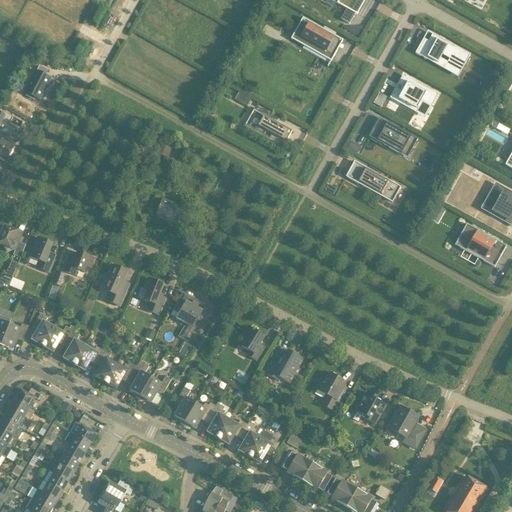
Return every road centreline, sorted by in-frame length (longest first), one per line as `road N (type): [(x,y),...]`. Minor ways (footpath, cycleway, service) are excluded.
road 1 (residential): [(511,420),(336,345),(180,263),(0,197)]
road 2 (residential): [(134,0),(93,73),(307,193)]
road 3 (residential): [(307,193),(508,305)]
road 4 (residential): [(415,2),(307,193)]
road 5 (residential): [(7,372),(31,367),(124,418)]
